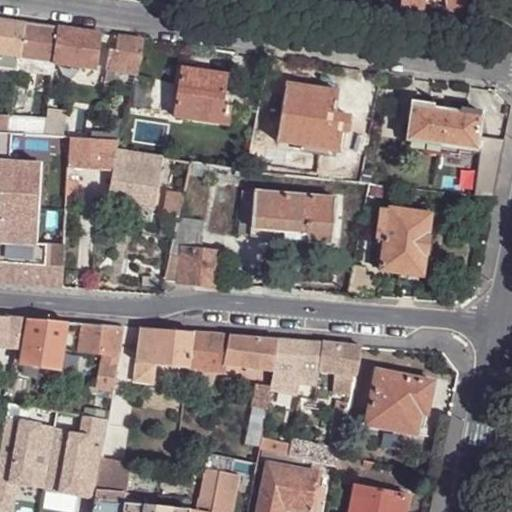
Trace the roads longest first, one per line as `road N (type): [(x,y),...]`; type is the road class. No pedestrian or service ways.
road 1 (residential): [(4,0),(511,71)]
road 2 (residential): [(0,299),(498,335)]
road 3 (residential): [(498,335),(463,511)]
